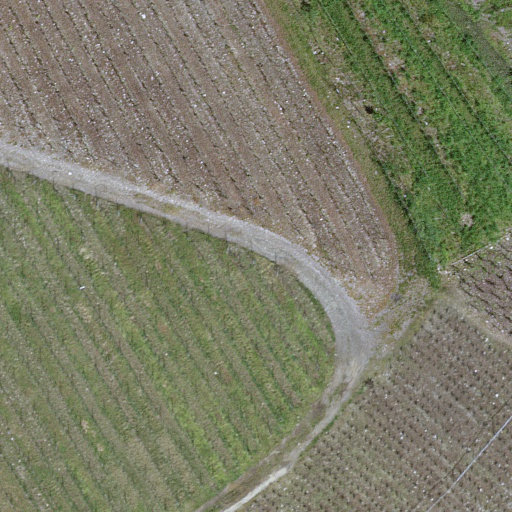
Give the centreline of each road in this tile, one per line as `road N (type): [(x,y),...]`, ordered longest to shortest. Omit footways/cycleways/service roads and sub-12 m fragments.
road 1 (track): [(346,371),(349,329),(336,295),(292,259),(240,231),(0,148)]
road 2 (track): [(273,0),(379,188),(400,241),(390,320),(346,371)]
road 3 (track): [(210,511),(280,459),(320,417),(346,371)]
